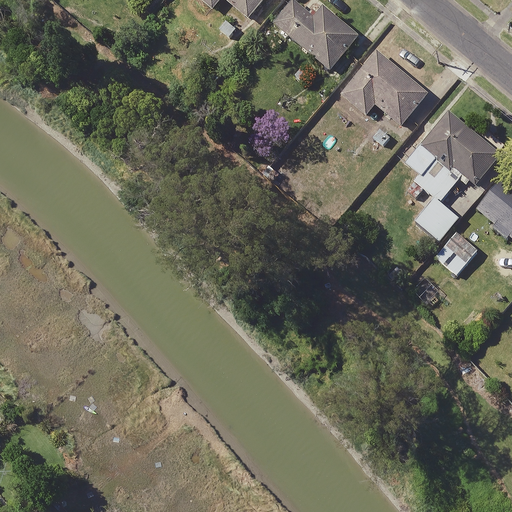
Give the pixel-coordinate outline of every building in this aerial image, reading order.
[(270,0),(197,0),(215,14),(224,2),(250,24),(270,0)] [(360,39),(324,10),(316,21),(295,3),(275,28),(331,74),(360,39)] [(431,98),(379,55),(342,99),(368,120),(377,109),(404,131),(431,98)] [(502,159),(450,115),(421,150),(451,175),(455,172),(477,190),(502,159)] [(278,127),(251,126),(249,160),(277,161),(278,127)] [(511,184),(505,179),(477,213),(511,241),(511,184)] [(436,201),(416,226),(441,246),(461,222),(436,201)] [(479,254),(457,236),(436,261),(458,280),(479,254)] [(506,266),(491,253),(478,268),(493,280),(506,266)] [(437,295),(420,279),(409,291),(425,307),(437,295)] [(490,324),(475,309),(462,321),(477,337),(490,324)]
